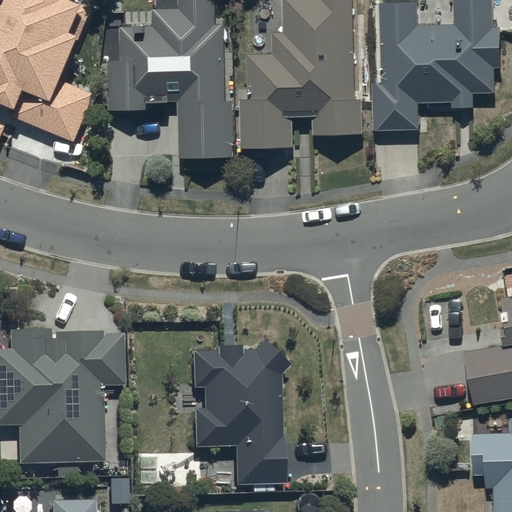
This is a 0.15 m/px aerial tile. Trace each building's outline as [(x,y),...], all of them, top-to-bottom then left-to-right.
[(0,0),(0,97),(16,104),(12,114),(75,138),(93,91),(62,79),(80,31),(72,28),(82,0),(0,0)] [(123,58),(108,59),(111,107),(154,105),(154,100),(176,99),(179,156),(236,152),(232,97),(228,98),(224,21),(215,22),(213,0),(180,0),(181,5),(151,7),(152,22),(121,24),(123,58)] [(248,50),(248,95),(240,95),(240,144),(295,144),(295,115),(311,114),(312,133),(362,132),(361,95),(355,95),(354,0),(283,0),(284,31),(274,31),(274,50),(248,50)] [(381,79),(372,79),(373,128),(420,126),(419,101),(452,99),(453,105),(474,104),(473,90),(497,90),(496,65),(502,65),(501,24),(491,25),(490,0),(453,0),(455,22),(419,24),(418,0),(392,0),(378,1),(381,79)] [(465,348),(474,401),(511,394),(511,295),(500,297),(505,323),(500,324),(503,342),(465,348)] [(9,347),(0,347),(0,422),(18,422),(20,461),(57,459),(57,476),(77,475),(77,460),(103,459),(101,384),(124,383),(122,332),(100,333),(99,328),(49,330),(49,325),(8,326),(9,347)] [(216,349),(192,350),(192,385),(203,385),(203,408),(194,408),(193,446),(234,446),(233,480),(251,481),(251,489),(272,490),(272,483),(284,483),(285,433),(281,433),(281,373),(289,364),(261,341),(253,350),(241,350),(241,344),(216,345),(216,349)] [(511,511),(511,416),(511,431),(475,431),(476,474),(487,474),(487,486),(495,486),(494,511),(511,511)] [(96,511),(96,499),(51,500),(51,511),(96,511)]
